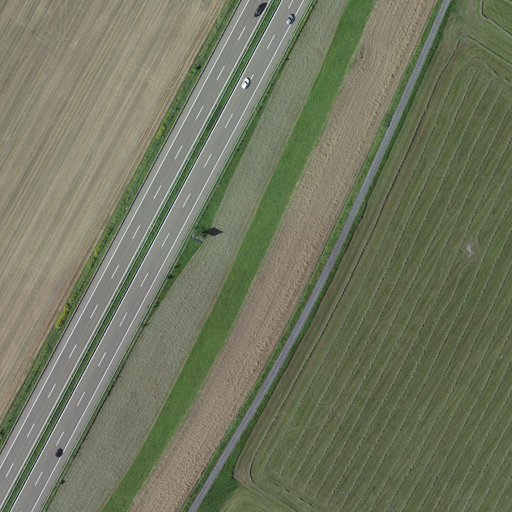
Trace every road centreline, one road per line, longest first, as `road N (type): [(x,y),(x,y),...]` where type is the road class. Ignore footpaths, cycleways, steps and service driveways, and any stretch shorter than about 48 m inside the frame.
road 1 (motorway): [(21,511),(295,0)]
road 2 (track): [(195,511),(352,220),(449,0)]
road 3 (motorway): [(261,0),(0,488)]
